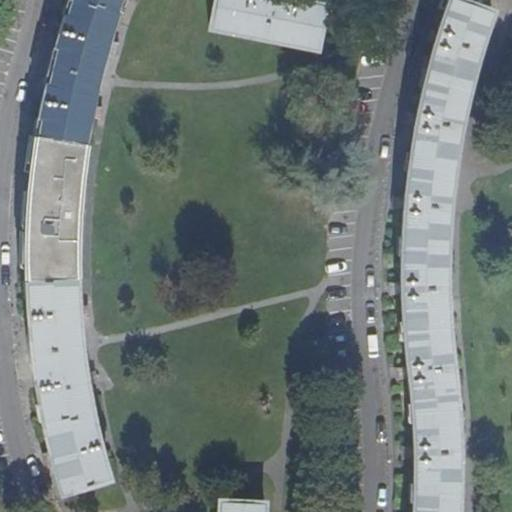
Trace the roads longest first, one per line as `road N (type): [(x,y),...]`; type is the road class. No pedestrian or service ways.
road 1 (residential): [(410,10),(374,120),(353,271),(365,511)]
road 2 (residential): [(38,511),(0,374)]
road 3 (residential): [(0,134),(37,0)]
